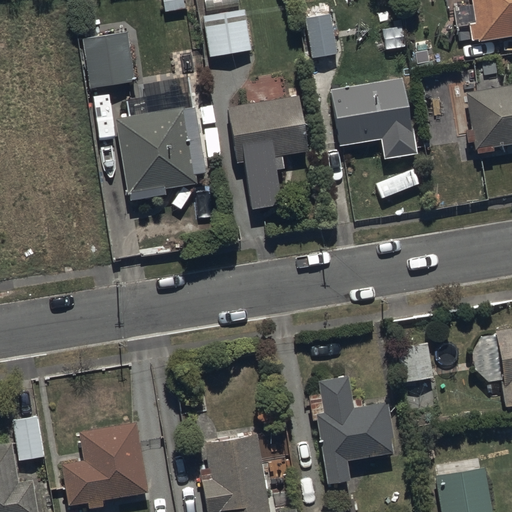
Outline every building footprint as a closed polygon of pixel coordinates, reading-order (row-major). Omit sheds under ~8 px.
[(511,42),(511,0),(468,0),(473,29),(469,30),(471,46),(478,45),(479,48),(511,42)] [(251,55),(245,13),(202,20),(209,62),(251,55)] [(332,17),(305,22),(312,64),(340,59),(332,17)] [(131,34),(82,40),(89,95),(137,89),(131,34)] [(404,83),(330,94),(338,152),(381,145),(383,165),(419,160),(404,83)] [(128,119),(114,122),(127,201),(131,201),(133,208),(168,202),(167,195),(208,188),(195,111),(183,112),(179,86),(143,92),(144,101),(126,104),(128,119)] [(511,88),(464,97),(469,131),(463,132),(466,150),(472,149),(474,158),(511,151),(511,88)] [(243,106),(226,109),(236,168),(243,167),(250,214),(283,209),(277,176),(285,174),(283,161),(309,157),(300,101),(244,110),(243,106)] [(57,131),(0,140),(0,198),(65,188),(62,165),(69,164),(66,147),(59,148),(57,131)] [(78,202),(75,203),(84,244),(105,240),(96,200),(94,201),(93,197),(78,200),(78,202)] [(511,333),(488,338),(502,413),(511,410),(511,333)] [(434,382),(427,346),(396,352),(403,388),(434,382)] [(324,419),(314,420),(326,491),(351,487),(347,465),(395,457),(392,445),(394,445),(387,408),(362,413),(361,404),(354,405),(350,382),(319,388),(324,419)] [(40,419),(13,423),(18,465),(45,462),(40,419)] [(80,462),(61,465),(68,510),(88,507),(88,511),(94,511),(104,511),(103,506),(148,499),(137,424),(78,432),(84,466),(80,466),(80,462)] [(269,511),(257,439),(203,448),(210,485),(202,487),(206,511),(269,511)] [(18,488),(11,447),(0,448),(0,511),(37,511),(33,486),(18,488)] [(489,511),(485,473),(435,479),(438,511),(489,511)]
